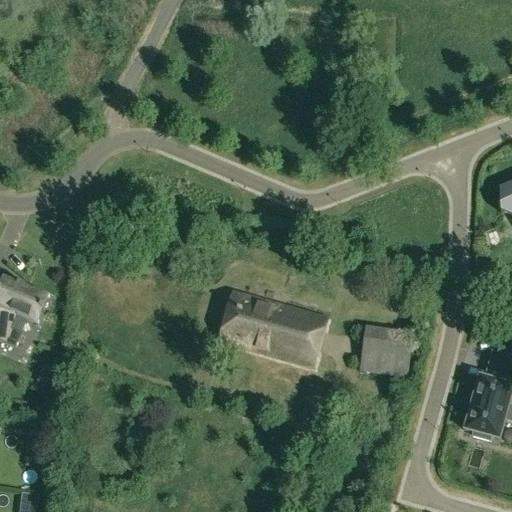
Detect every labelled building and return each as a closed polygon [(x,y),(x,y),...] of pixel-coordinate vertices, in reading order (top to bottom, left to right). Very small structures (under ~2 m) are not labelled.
[(511,185),(500,190),(502,215),(504,215),(504,214),(503,214),(511,210),(511,185)] [(56,238),(74,241),(79,216),(61,212),(56,238)] [(0,343),(14,349),(20,335),(7,329),(13,315),(35,324),(40,313),(42,314),(44,310),(42,310),(46,299),(26,290),(27,290),(16,285),(16,286),(4,281),(0,290),(0,343)] [(316,371),(331,322),(236,295),(222,344),(316,371)] [(410,381),(414,338),(369,330),(362,374),(410,381)] [(511,357),(507,356),(499,383),(483,378),(481,377),(480,379),(475,398),(474,400),(475,400),(473,407),(472,407),(472,409),(467,428),(466,428),(466,430),(468,431),(468,430),(474,432),(473,436),(491,441),(492,437),(498,439),(500,440),(501,438),(500,438),(505,419),(509,420),(511,409),(511,406),(509,405),(511,395),(511,357)] [(31,430),(28,447),(46,449),(48,432),(31,430)] [(22,495),(19,511),(38,511),(40,497),(22,495)]
